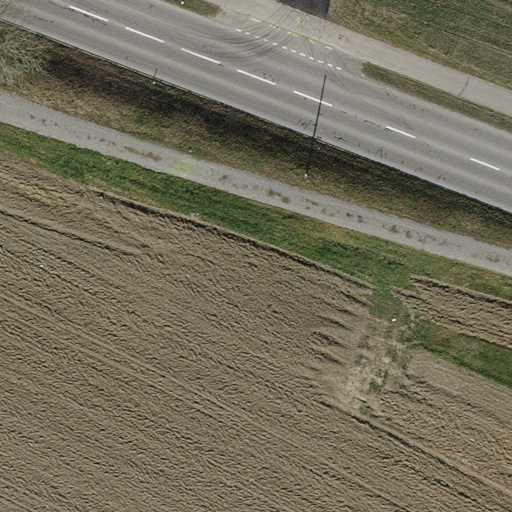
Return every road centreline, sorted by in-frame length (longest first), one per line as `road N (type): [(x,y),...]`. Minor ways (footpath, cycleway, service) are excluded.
road 1 (track): [(0,106),(511,262)]
road 2 (tertiary): [(511,171),(54,0)]
